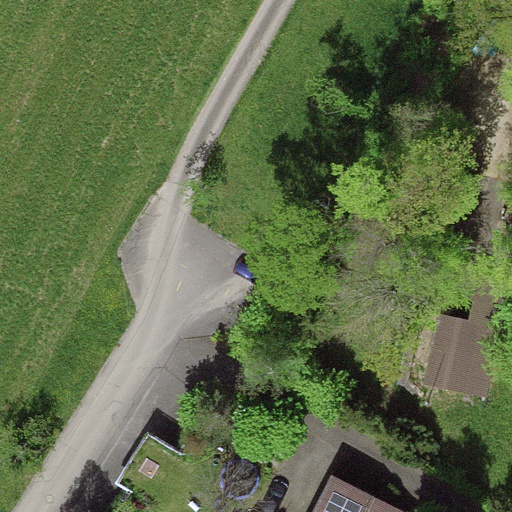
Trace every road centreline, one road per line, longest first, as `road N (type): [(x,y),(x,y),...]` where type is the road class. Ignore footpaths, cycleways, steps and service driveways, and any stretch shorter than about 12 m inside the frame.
road 1 (residential): [(45,511),(149,333),(170,223)]
road 2 (track): [(281,0),(170,223)]
